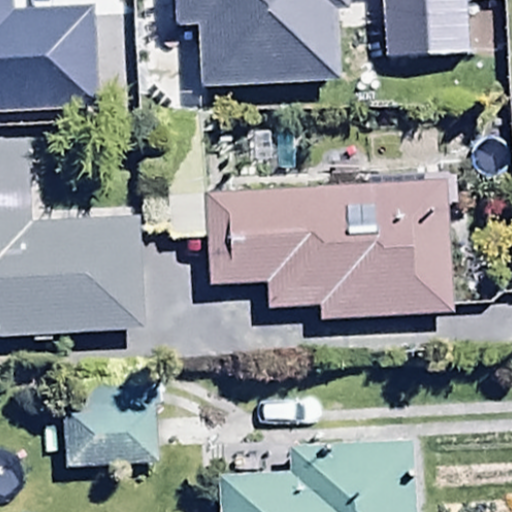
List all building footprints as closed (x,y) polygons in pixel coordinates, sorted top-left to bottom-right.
[(12,0),(0,0),(0,112),(100,108),(94,4),(13,8),(12,0)] [(171,0),(171,33),(195,33),(195,93),(335,92),(335,55),(328,55),(328,29),(334,29),(334,21),(348,21),(347,0),(171,0)] [(163,246),(204,244),(206,297),(268,295),(269,317),(318,315),(318,327),(446,321),(441,212),(454,211),(452,178),(364,182),(363,157),(333,159),(334,195),(204,201),(202,140),(158,142),(163,246)] [(27,144),(0,146),(0,344),(143,331),(132,220),(35,229),(27,144)] [(153,414),(128,415),(127,400),(93,401),(94,416),(61,417),(63,474),(155,471),(153,414)] [(215,482),(215,511),(417,511),(416,452),(292,455),(292,480),(215,482)]
